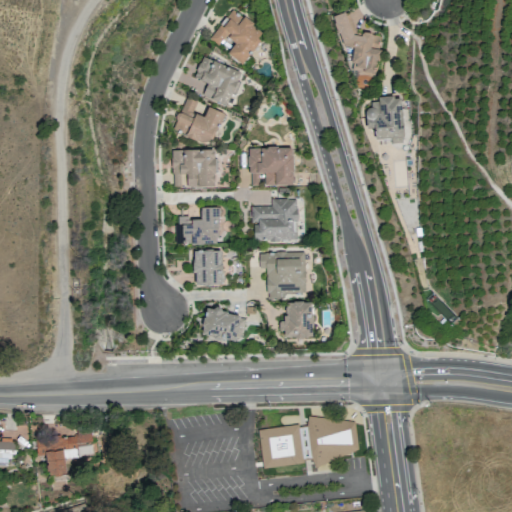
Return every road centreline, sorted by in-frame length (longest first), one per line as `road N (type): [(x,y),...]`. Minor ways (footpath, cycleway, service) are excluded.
road 1 (tertiary): [(290,0),(370,273),(383,379)]
road 2 (residential): [(202,0),(149,121),(150,276),(161,309)]
road 3 (tertiary): [(117,391),(383,379)]
road 4 (tertiary): [(383,379),(399,511)]
road 5 (tertiary): [(511,375),(408,368),(383,379)]
road 6 (tertiary): [(383,379),(411,390),(511,397)]
